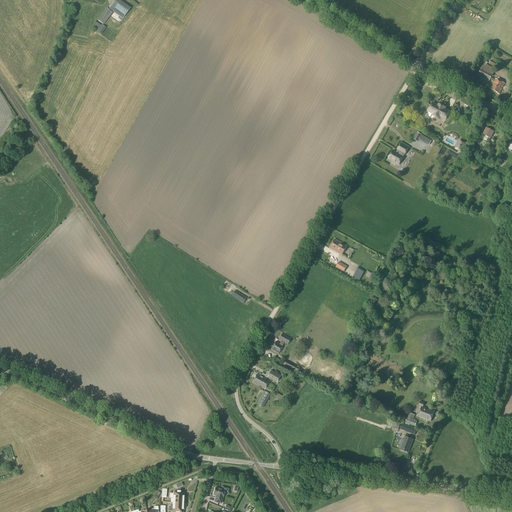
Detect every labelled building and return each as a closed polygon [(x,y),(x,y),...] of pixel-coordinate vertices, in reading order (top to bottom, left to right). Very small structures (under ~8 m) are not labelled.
[(122,19),(130,8),(119,0),(115,0),(109,9),(122,19)] [(103,25),(112,13),(106,8),(97,20),(103,25)] [(101,26),(95,22),(91,26),(97,31),(97,32),(101,35),(106,28),(102,25),(101,26)] [(495,69),(486,64),(487,62),(483,59),(480,64),(480,65),(478,64),(474,71),(477,72),(478,71),(479,71),(478,74),(489,80),(495,69)] [(505,84),(495,79),(493,82),(492,81),(489,88),(499,94),(501,89),(502,87),(502,88),(505,84)] [(438,107),(433,104),(429,111),(434,114),(433,116),(438,119),(439,117),(445,120),(449,113),(443,110),(445,108),(439,105),(438,107)] [(490,139),(494,132),(486,128),(482,135),(490,139)] [(424,143),(426,138),(417,133),(413,139),(417,142),(418,140),(424,143)] [(462,153),(467,144),(459,140),(454,149),(462,153)] [(405,154),(408,149),(400,144),(397,150),(398,150),(398,151),(397,153),(396,153),(392,151),(388,159),(392,161),(391,161),(395,163),(398,165),(403,157),(402,157),(404,154),(405,154)] [(342,255),(347,247),(334,239),(329,248),(342,255)] [(355,273),(346,268),(347,267),(339,262),(336,267),(343,272),(343,273),(358,282),(364,272),(357,269),(355,273)] [(243,303),(247,298),(235,291),(232,296),(243,303)] [(278,354),(283,346),(276,341),(271,350),(278,354)] [(299,375),(301,370),(299,369),(283,361),(281,366),(296,374),(299,375)] [(276,383),(280,376),(271,371),(267,378),(276,383)] [(265,389),(269,381),(265,379),(257,374),(252,382),(261,387),(265,389)] [(263,407),(270,394),(264,391),(257,404),(263,407)] [(430,422),(434,411),(423,407),(424,403),(420,402),(418,406),(421,407),(417,417),(430,422)] [(413,420),(415,415),(409,413),(407,418),(405,423),(415,427),(416,421),(413,420)] [(387,424),(398,428),(400,423),(389,419),(387,424)] [(417,429),(402,424),(400,429),(414,435),(417,429)] [(408,453),(413,440),(405,437),(404,440),(402,439),(400,444),(402,444),(400,450),(408,453)] [(223,497),(224,491),(215,488),(213,495),(216,496),(214,502),(221,503),(222,497),(223,497)] [(172,502),(183,503),(183,499),(184,499),(184,496),(183,496),(184,492),(180,492),(180,491),(177,491),(177,492),(173,492),(173,494),(170,493),(169,498),(173,498),(172,502)] [(183,507),(183,503),(172,502),(172,507),(169,506),(169,511),(172,511),(171,511),(182,511),(183,510),(183,507)]
